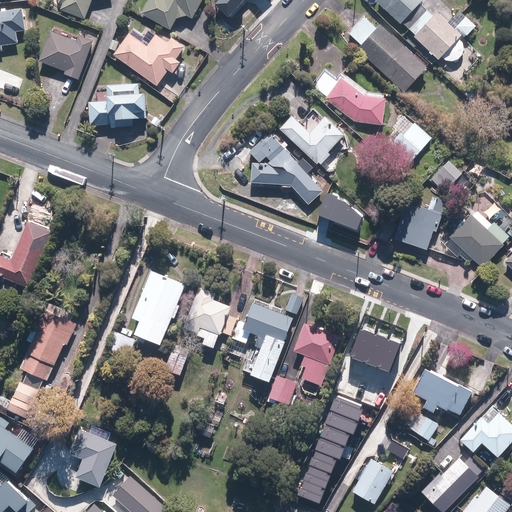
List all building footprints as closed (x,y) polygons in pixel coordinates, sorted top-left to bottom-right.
[(60,11),(84,20),(92,0),(94,0),(58,0),(59,4),(63,4),(60,11)] [(150,0),(144,11),(172,28),(179,16),(189,14),(194,17),(204,0),(150,0)] [(212,0),(213,0),(229,17),(245,0),(212,0)] [(403,25),(404,24),(410,30),(427,12),(421,5),(425,1),(423,0),(381,0),(379,3),(403,25)] [(17,44),(17,43),(15,33),(25,31),(23,11),(20,11),(10,13),(0,13),(0,51),(2,51),(1,46),(17,44)] [(435,18),(427,12),(410,30),(417,37),(416,38),(441,61),(444,58),(446,60),(448,61),(451,62),(454,62),(457,62),(460,61),(462,59),(464,56),(465,53),(465,50),(465,47),(464,45),(463,42),(461,40),(463,37),(465,39),(468,36),(469,37),(478,28),(461,13),(450,25),(439,14),(435,18)] [(360,51),(406,94),(429,69),(382,26),(378,30),(364,17),(349,34),(364,47),(360,51)] [(66,72),(80,78),(95,39),(82,34),(79,40),(54,29),(42,59),(67,69),(66,72)] [(117,54),(159,84),(170,68),(175,72),(183,60),(178,56),(187,45),(174,36),(170,41),(159,32),(150,45),(133,32),(117,54)] [(324,98),(353,121),(381,124),(383,97),(363,96),(340,78),(324,98)] [(90,127),(111,126),(111,129),(132,128),(132,121),(145,120),(144,95),(139,95),(138,86),(107,88),(108,104),(89,105),(90,127)] [(470,99),(475,104),(479,99),(474,94),(470,99)] [(152,120),(158,125),(163,119),(157,114),(152,120)] [(390,146),(411,163),(434,135),(417,121),(415,122),(405,114),(392,129),(396,132),(398,129),(401,132),(390,146)] [(291,115),(279,127),(315,162),(343,134),(343,133),(323,116),(308,132),(291,115)] [(288,185),(306,204),(321,191),(306,173),(311,168),(302,157),(296,162),(269,132),(248,151),(256,160),(263,153),(269,160),(266,163),(251,162),(249,182),(288,185)] [(429,180),(445,196),(450,190),(447,187),(461,173),(448,161),(429,180)] [(486,171),(473,161),(466,171),(480,181),(486,171)] [(62,192),(73,196),(75,190),(64,186),(62,192)] [(337,188),(329,186),(325,204),(333,205),(337,188)] [(394,237),(426,249),(433,229),(436,230),(442,213),(406,201),(394,237)] [(359,229),(367,237),(379,225),(360,206),(348,218),(343,227),(355,235),(359,229)] [(450,235),(482,266),(504,243),(488,228),(493,222),(478,208),(473,214),(472,212),(450,235)] [(375,235),(389,241),(397,222),(391,219),(375,235)] [(0,255),(0,272),(32,285),(54,231),(30,220),(14,258),(1,253),(0,255)] [(138,320),(133,332),(158,342),(159,343),(174,304),(181,287),(182,284),(150,270),(131,317),(138,320)] [(7,291),(15,294),(18,285),(10,283),(7,291)] [(228,307),(211,300),(214,293),(198,287),(181,327),(196,333),(195,335),(203,338),(201,343),(212,348),(212,347),(228,307)] [(288,308),(298,312),(304,297),(294,293),(288,308)] [(255,372),(273,379),(288,340),(286,339),(295,316),(256,301),(247,323),(240,320),(234,336),(248,342),(252,330),(262,333),(257,344),(264,346),(255,372)] [(25,370),(26,370),(44,379),(48,373),(62,342),(72,323),(68,321),(71,313),(47,302),(43,309),(39,307),(25,339),(31,341),(19,367),(25,370)] [(2,327),(11,331),(14,326),(3,321),(2,327)] [(301,377),(321,384),(339,336),(304,323),(293,349),(305,353),(301,364),(305,365),(301,377)] [(364,363),(375,334),(362,329),(351,358),(364,363)] [(106,349),(127,357),(133,340),(113,332),(106,349)] [(364,363),(377,368),(388,339),(375,334),(364,363)] [(377,368),(389,372),(400,343),(388,339),(377,368)] [(167,367),(182,373),(192,348),(177,342),(167,367)] [(451,407),(463,413),(474,389),(484,394),(493,375),(474,366),(465,385),(428,367),(417,391),(429,397),(425,405),(436,410),(439,403),(450,409),(451,407)] [(271,395),(291,403),(299,381),(279,374),(271,395)] [(19,381),(12,396),(29,404),(36,389),(20,382),(19,381)] [(216,399),(224,403),(227,397),(219,393),(216,399)] [(6,408),(25,417),(30,405),(11,397),(10,400),(0,395),(0,403),(7,406),(6,408)] [(336,397),(330,412),(358,423),(364,407),(336,397)] [(385,404),(372,397),(367,407),(381,413),(385,404)] [(330,412),(325,426),(350,435),(353,436),(358,423),(330,412)] [(484,441),(500,455),(511,441),(511,422),(500,412),(491,422),(483,415),(463,438),(476,450),(484,441)] [(21,471),(38,447),(8,427),(11,423),(0,414),(0,460),(2,461),(3,459),(21,471)] [(428,441),(435,445),(438,439),(432,436),(440,423),(428,416),(419,431),(430,438),(428,441)] [(201,432),(213,435),(216,426),(205,422),(201,432)] [(325,426),(320,438),(345,448),(350,435),(325,426)] [(85,457),(78,475),(103,485),(119,442),(82,428),(73,452),(85,457)] [(320,438),(315,451),(337,459),(340,460),(345,448),(320,438)] [(389,448),(403,456),(407,448),(393,440),(389,448)] [(309,467),(331,475),(337,459),(315,451),(309,467)] [(421,490),(442,511),(476,477),(475,475),(481,469),(468,456),(462,462),(457,457),(440,475),(438,473),(421,490)] [(356,489),(377,501),(395,469),(373,457),(356,489)] [(309,467),(304,481),(325,489),(331,475),(309,467)] [(115,495),(133,511),(162,511),(167,507),(132,476),(115,495)] [(0,479),(0,507),(4,511),(5,511),(8,510),(9,511),(30,511),(37,505),(11,478),(5,485),(0,479)] [(325,489),(304,481),(298,496),(320,504),(325,489)] [(504,511),(511,503),(488,485),(480,495),(477,493),(463,511),(504,511)] [(87,511),(106,511),(96,503),(87,511)]
